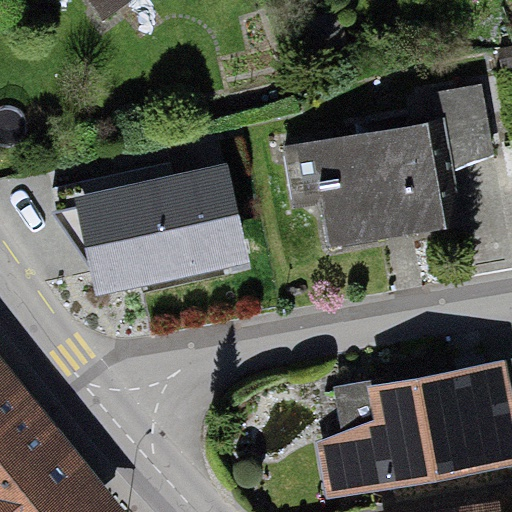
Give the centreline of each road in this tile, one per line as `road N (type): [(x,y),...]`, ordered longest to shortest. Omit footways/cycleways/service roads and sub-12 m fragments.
road 1 (residential): [(511,296),(292,329),(137,419)]
road 2 (residential): [(137,419),(0,230)]
road 3 (residential): [(220,511),(137,419)]
